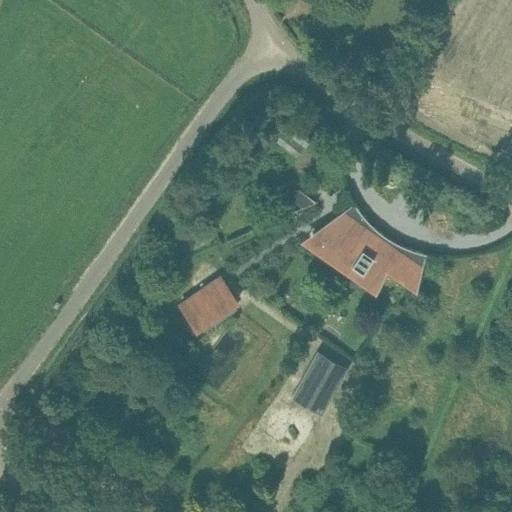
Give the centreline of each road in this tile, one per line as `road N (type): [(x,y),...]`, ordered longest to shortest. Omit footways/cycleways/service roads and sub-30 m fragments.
road 1 (unclassified): [(0,392),(264,36)]
road 2 (unclassified): [(511,198),(350,109),(264,36)]
